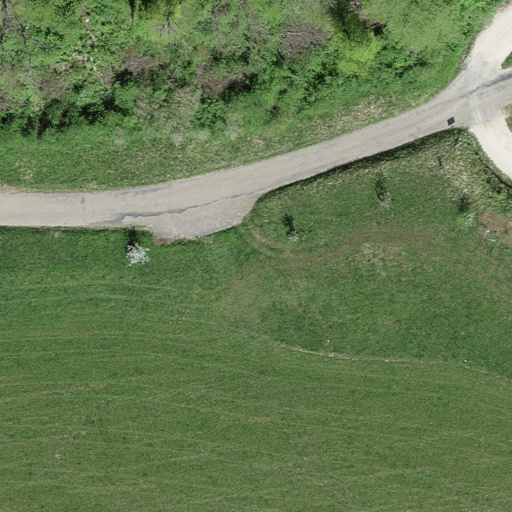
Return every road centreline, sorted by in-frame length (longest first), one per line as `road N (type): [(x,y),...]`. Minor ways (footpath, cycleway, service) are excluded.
road 1 (unclassified): [(0,209),(196,198),(511,86)]
road 2 (track): [(511,16),(494,40),(473,102),(511,150)]
